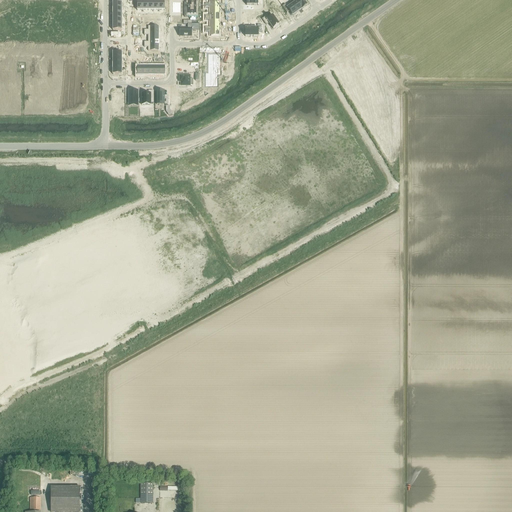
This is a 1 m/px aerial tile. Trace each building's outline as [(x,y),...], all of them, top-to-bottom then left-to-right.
[(292,0),(293,1),(291,3),(297,12),(301,9),(302,9),(295,0),(292,0)] [(295,0),(302,9),(307,6),(304,1),(305,0),(295,0)] [(173,13),(180,13),(180,14),(180,2),(173,2),(172,2),(172,14),(173,14),(173,13)] [(285,4),(282,6),(287,13),(289,11),(292,15),(297,12),(291,3),(286,6),(285,4)] [(267,16),(262,19),(266,25),(269,23),(273,29),(279,25),(273,16),(269,18),(267,16)] [(179,28),(179,36),(191,36),(191,30),(199,30),(199,24),(187,24),(187,28),(179,28)] [(262,32),(262,25),(258,25),(258,28),(245,28),(245,36),(250,36),(250,37),(253,37),(253,36),(258,36),(258,32),(262,32)] [(190,59),(190,51),(179,50),(179,58),(190,59)] [(205,73),(205,86),(208,86),(217,86),(217,74),(219,74),(219,73),(219,55),(219,54),(210,54),(208,54),(208,73),(205,73)] [(179,75),(179,81),(181,81),(181,85),(190,85),(193,85),(193,79),(190,79),(190,75),(179,75)] [(128,94),(128,106),(137,106),(137,91),(129,91),(130,91),(130,94),(128,94)] [(148,91),(148,94),(141,94),(141,105),(150,105),(150,103),(153,103),(153,91),(148,91)] [(157,91),(157,105),(168,105),(168,98),(164,98),(164,96),(164,91),(161,91),(159,91),(157,91)] [(140,503),(153,503),(153,483),(140,483),(140,503)] [(51,511),(78,511),(78,487),(52,487),(51,511)] [(40,510),(40,498),(30,498),(30,510),(40,510)]
